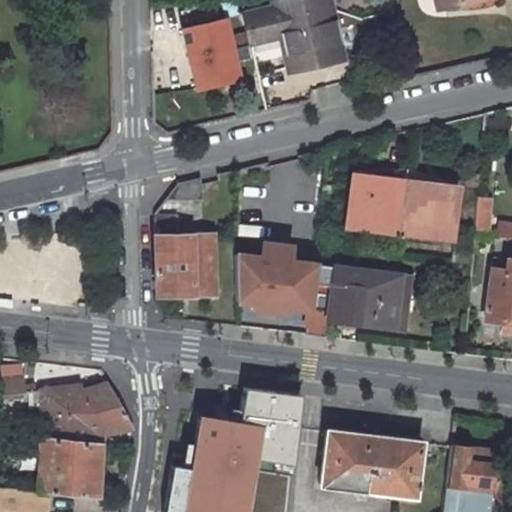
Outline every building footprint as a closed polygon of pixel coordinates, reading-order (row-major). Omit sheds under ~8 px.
[(328,0),(291,0),(293,5),(247,14),(253,44),(281,38),(287,71),(342,59),(328,0)] [(438,0),(440,10),(448,8),(445,0),(438,0)] [(483,0),(445,0),(448,8),(484,0),(483,0)] [(233,14),(184,26),(199,90),(248,78),(233,14)] [(403,182),(351,175),(345,229),(397,236),(403,182)] [(201,200),(200,178),(178,183),(165,201),(201,200)] [(451,242),(458,188),(403,182),(397,236),(451,242)] [(488,204),(477,203),(475,218),(486,220),(488,204)] [(177,236),(176,217),(154,218),(157,295),(215,294),(213,235),(177,236)] [(485,236),(486,220),(475,218),(474,236),(485,236)] [(511,220),(498,219),(496,236),(511,237),(511,220)] [(308,310),(313,264),(288,261),(290,246),(261,243),(259,258),(233,255),(234,300),(254,303),(253,309),(283,313),(284,307),(308,310)] [(327,319),(395,327),(398,304),(401,274),(343,267),(313,264),(308,310),(305,335),(324,337),(327,319)] [(491,274),(485,319),(511,322),(511,265),(506,264),(504,276),(491,274)] [(410,285),(405,284),(406,275),(401,274),(398,304),(407,304),(410,285)] [(398,304),(395,327),(405,328),(407,304),(398,304)] [(2,393),(27,391),(25,362),(0,363),(2,393)] [(82,386),(40,391),(42,442),(102,447),(108,437),(134,429),(106,385),(83,391),(82,386)] [(247,511),(256,462),(292,466),(302,398),(244,388),(239,421),(199,416),(187,471),(170,468),(163,511),(247,511)] [(334,430),(325,489),(425,501),(434,440),(334,430)] [(42,442),(39,494),(51,495),(100,498),(102,447),(42,442)] [(451,445),(443,510),(456,511),(486,511),(489,491),(492,491),(496,460),(469,456),(470,447),(451,445)] [(496,460),(497,451),(470,447),(469,456),(496,460)] [(0,490),(7,491),(8,481),(0,480),(0,490)] [(49,511),(51,495),(39,494),(7,491),(0,490),(0,511),(49,511)]
